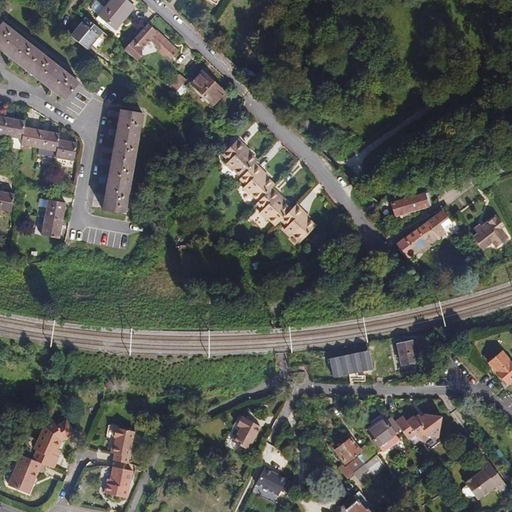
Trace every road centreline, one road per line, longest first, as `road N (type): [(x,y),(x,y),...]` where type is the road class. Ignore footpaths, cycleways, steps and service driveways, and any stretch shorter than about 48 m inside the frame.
road 1 (residential): [(152,0),(329,177),(381,244),(511,164)]
road 2 (residential): [(0,94),(84,128),(96,145),(83,221),(130,228)]
road 3 (residential): [(473,386),(290,388)]
